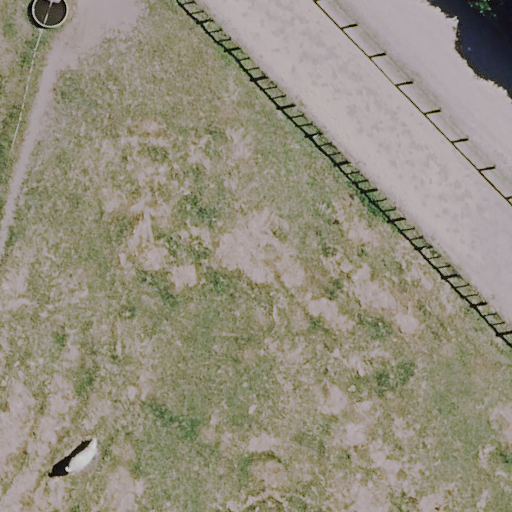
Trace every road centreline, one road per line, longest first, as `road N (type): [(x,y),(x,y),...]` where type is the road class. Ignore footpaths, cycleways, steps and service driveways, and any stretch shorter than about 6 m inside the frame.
road 1 (unknown): [(511,245),(272,0)]
road 2 (unknown): [(414,0),(511,101)]
